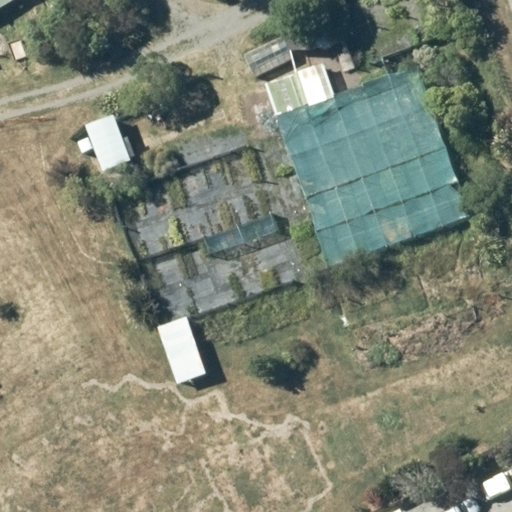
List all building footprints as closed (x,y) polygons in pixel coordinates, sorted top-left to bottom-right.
[(0,0),(0,16),(26,0),(0,0)] [(335,12),(295,27),(306,57),(346,41),(335,12)] [(299,61),(291,38),(246,55),(253,77),(299,61)] [(89,127),(106,177),(136,167),(119,117),(89,127)] [(188,316),(157,327),(179,389),(210,379),(188,316)]
